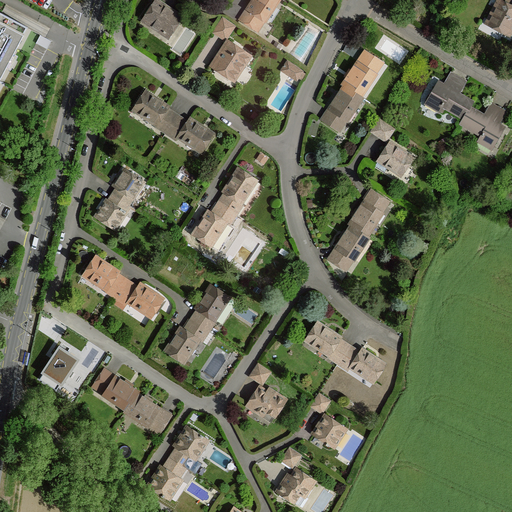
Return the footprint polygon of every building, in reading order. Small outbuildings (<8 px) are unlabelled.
[(253,0),(247,9),(261,18),(263,20),(269,10),(270,11),(277,0),(253,0)] [(499,0),(487,24),(509,35),(511,30),(511,0),(508,0),(507,4),(499,0)] [(156,1),(144,20),(170,37),(182,19),(156,1)] [(261,18),(247,9),(241,20),(254,28),(261,18)] [(0,12),(0,79),(28,27),(0,12)] [(263,20),(261,18),(254,28),(258,31),(265,21),(263,20)] [(234,26),(224,19),(215,32),(226,39),(234,26)] [(250,55),(229,41),(212,67),(233,81),(250,55)] [(366,51),(358,62),(371,70),(378,59),(366,51)] [(303,72),(288,62),(282,70),(298,80),(303,72)] [(343,85),(345,86),(360,96),(368,82),(367,82),(374,72),(371,70),(358,62),(343,85)] [(444,85),(460,94),(467,81),(452,72),(444,85)] [(444,85),(442,84),(438,91),(435,89),(426,103),(440,112),(444,106),(464,118),(471,107),(473,101),(460,94),(444,85)] [(360,96),(345,86),(329,109),(342,117),(345,119),(351,110),(352,111),(361,97),(360,96)] [(145,93),(135,109),(158,124),(160,121),(168,109),(169,108),(145,93)] [(491,102),(484,115),(500,124),(507,111),(491,102)] [(484,115),(471,107),(464,118),(461,123),(482,135),(479,141),(493,149),(501,134),(498,132),(502,125),(500,124),(484,115)] [(178,115),(168,109),(160,121),(170,128),(178,115)] [(335,128),(342,117),(329,109),(322,120),(335,128)] [(188,122),(178,115),(170,128),(180,135),(188,122)] [(190,119),(188,122),(180,135),(179,136),(202,151),(213,135),(190,119)] [(394,129),(380,120),(372,131),(387,141),(394,129)] [(390,143),(379,160),(402,175),(413,158),(390,143)] [(224,192),(225,193),(238,201),(241,203),(257,180),(240,169),(224,192)] [(115,186),(117,187),(130,196),(134,198),(144,182),(126,170),(115,186)] [(117,187),(113,194),(125,203),(130,196),(117,187)] [(365,201),(378,209),(385,198),(372,190),(365,201)] [(225,193),(219,203),(232,211),(238,201),(225,193)] [(113,194),(108,201),(121,209),(125,203),(113,194)] [(107,200),(96,217),(116,229),(127,212),(121,209),(108,201),(107,200)] [(351,225),(366,235),(376,221),(374,221),(380,211),(378,209),(365,201),(350,224),(351,225)] [(219,203),(212,213),(225,222),(232,211),(219,203)] [(225,222),(212,213),(210,211),(194,234),(211,246),(227,222),(225,222)] [(351,225),(336,248),(349,257),(352,259),(358,249),(359,250),(368,237),(366,235),(351,225)] [(342,268),(349,257),(336,248),(329,259),(342,268)] [(95,257),(84,274),(108,290),(110,286),(118,274),(119,273),(95,257)] [(128,280),(118,274),(110,286),(120,293),(128,280)] [(138,287),(128,280),(120,293),(130,300),(138,287)] [(140,284),(138,287),(130,300),(129,301),(153,316),(164,300),(140,284)] [(197,309),(198,310),(211,318),(214,320),(229,297),(213,286),(200,305),(197,309)] [(126,309),(139,316),(141,311),(128,304),(126,309)] [(198,310),(191,320),(204,328),(211,318),(198,310)] [(191,320),(185,330),(198,338),(204,328),(191,320)] [(318,323),(307,339),(330,355),(332,352),(341,339),(341,338),(318,323)] [(167,352),(184,363),(199,339),(198,338),(185,330),(182,328),(167,352)] [(350,345),(341,339),(332,352),(342,358),(350,345)] [(361,352),(350,345),(342,358),(352,365),(361,352)] [(60,348),(40,379),(57,390),(77,359),(60,348)] [(362,350),(361,352),(352,365),(351,366),(375,382),(386,364),(362,350)] [(271,372),(259,364),(251,376),(264,384),(271,372)] [(107,389),(116,376),(105,369),(97,382),(107,389)] [(139,391),(116,376),(107,389),(105,392),(115,398),(114,399),(128,408),(138,393),(139,391)] [(267,393),(259,388),(249,404),(264,414),(266,411),(275,417),(286,401),(269,390),(267,393)] [(161,408),(138,393),(128,408),(127,410),(141,419),(141,418),(151,424),(152,421),(161,408)] [(330,401),(320,394),(312,406),(322,413),(330,401)] [(51,413),(47,408),(43,411),(48,416),(51,413)] [(172,415),(161,408),(152,421),(163,428),(172,415)] [(346,428),(327,415),(315,434),(334,446),(346,428)] [(178,447),(190,455),(195,458),(207,440),(189,427),(176,446),(178,447)] [(190,455),(178,447),(171,457),(183,465),(190,455)] [(302,455),(290,448),(283,460),(294,467),(302,455)] [(198,461),(195,458),(190,455),(183,465),(192,471),(198,461)] [(183,465),(171,457),(164,468),(176,475),(183,465)] [(182,479),(176,475),(164,468),(162,467),(152,482),(150,485),(169,498),(182,479)] [(314,480),(298,469),(293,477),(290,475),(279,491),(295,502),(301,493),(304,495),(314,480)]
